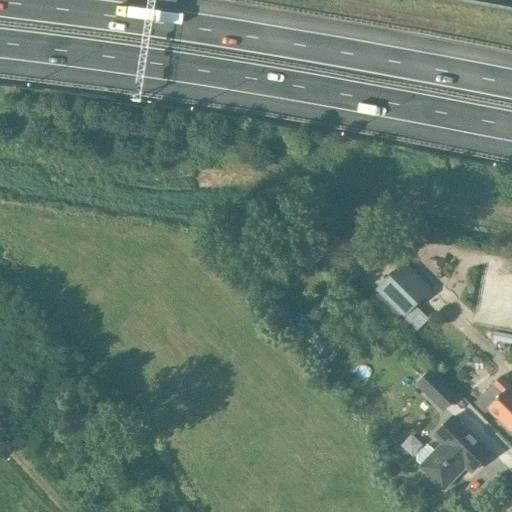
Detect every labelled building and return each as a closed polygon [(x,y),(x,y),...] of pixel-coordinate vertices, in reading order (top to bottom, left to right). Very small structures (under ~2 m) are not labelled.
[(405,260),(376,288),(405,317),(433,289),(405,260)] [(118,295),(95,338),(120,352),(251,511),(270,511),(297,490),(162,326),(141,315),(144,309),(118,295)] [(442,410),(457,396),(431,370),(417,384),(442,410)] [(511,392),(511,388),(500,376),(493,383),(496,387),(494,389),(493,394),(497,398),(489,406),(511,430),(511,395),(511,394),(511,392)] [(490,453),(453,417),(434,435),(443,443),(435,452),(430,447),(425,447),(416,456),(416,460),(421,465),(420,466),(443,489),(466,466),(471,472),(490,453)]
